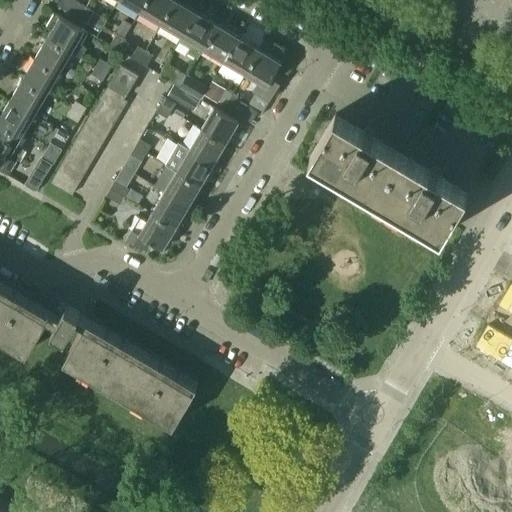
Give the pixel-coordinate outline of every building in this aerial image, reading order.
[(61,0),(58,5),(80,17),(86,6),(75,0),(61,0)] [(121,0),(140,11),(146,0),(121,0)] [(161,23),(175,0),(146,0),(140,11),(161,23)] [(182,36),(197,11),(178,0),(175,0),(161,23),(182,36)] [(80,17),(87,22),(94,11),(86,6),(80,17)] [(203,48),(218,23),(197,11),(182,36),(180,40),(192,47),(189,52),(198,57),(203,48)] [(47,36),(72,51),(81,57),(87,47),(81,43),(88,31),(55,12),(47,25),(52,28),(47,36)] [(224,61),(239,36),(218,23),(203,48),(224,61)] [(110,45),(118,49),(125,38),(117,33),(110,45)] [(34,57),(59,72),(72,51),(47,36),(34,57)] [(245,73),(260,48),(239,36),(224,61),(245,73)] [(131,57),(139,61),(145,50),(138,46),(131,57)] [(260,114),(261,115),(284,76),(275,71),(282,61),(260,48),(245,73),(258,81),(256,92),(269,100),(260,114)] [(139,61),(146,66),(153,55),(145,50),(139,61)] [(22,78),(47,93),(59,72),(34,57),(22,78)] [(96,65),(107,72),(112,65),(101,58),(96,65)] [(109,85),(126,95),(138,74),(121,64),(109,85)] [(92,73),(103,80),(107,72),(96,65),(92,73)] [(173,82),(181,86),(187,75),(180,71),(173,82)] [(181,86),(202,99),(208,87),(187,75),(181,86)] [(9,99),(35,114),(47,93),(22,78),(9,99)] [(187,91),(175,84),(171,90),(169,94),(181,101),(187,91)] [(101,99),(121,111),(128,100),(107,88),(101,99)] [(219,100),(227,104),(233,93),(226,89),(219,100)] [(226,106),(251,121),(258,111),(239,100),(241,97),(233,93),(227,104),(226,106)] [(160,103),(172,110),(176,102),(165,96),(160,103)] [(0,115),(0,122),(22,135),(35,114),(9,99),(0,115)] [(95,109),(115,121),(121,111),(101,99),(95,109)] [(71,108),(82,114),(87,107),(76,100),(71,108)] [(156,111),(167,117),(172,110),(160,103),(156,111)] [(201,128),(226,142),(239,121),(214,106),(201,128)] [(67,115),(78,122),(82,114),(71,108),(67,115)] [(88,119),(109,132),(115,121),(95,109),(88,119)] [(309,157),(376,196),(402,152),(335,113),(309,157)] [(82,130),(103,142),(109,132),(88,119),(82,130)] [(0,163),(11,170),(24,148),(17,143),(22,135),(0,122),(0,163)] [(189,148),(214,163),(226,142),(201,128),(189,148)] [(76,140),(97,152),(103,142),(82,130),(76,140)] [(136,145),(147,152),(151,145),(140,138),(136,145)] [(70,150),(91,162),(97,152),(76,140),(70,150)] [(46,150),(58,156),(62,149),(51,142),(46,150)] [(131,153),(142,159),(147,152),(136,145),(131,153)] [(176,170),(201,184),(214,163),(189,148),(176,170)] [(42,157),(53,164),(58,156),(46,150),(42,157)] [(64,161),(85,173),(91,162),(70,150),(64,161)] [(376,196),(442,235),(450,222),(468,191),(402,152),(376,196)] [(58,171),(78,183),(85,173),(64,161),(58,171)] [(164,190),(189,205),(201,184),(176,170),(167,164),(155,185),(164,190)] [(52,182),(72,194),(78,183),(58,171),(52,182)] [(111,187),(122,194),(126,187),(115,180),(111,187)] [(106,195),(117,202),(122,194),(111,187),(106,195)] [(151,211),(176,226),(189,205),(164,190),(151,211)] [(126,238),(145,249),(150,240),(163,248),(176,226),(151,211),(146,220),(139,215),(126,238)] [(0,335),(27,352),(43,324),(48,316),(56,321),(59,316),(0,281),(0,335)] [(65,337),(76,319),(79,314),(80,313),(66,305),(59,316),(56,321),(48,316),(43,324),(65,337)] [(64,359),(173,424),(197,384),(79,314),(76,319),(84,324),(64,359)]
